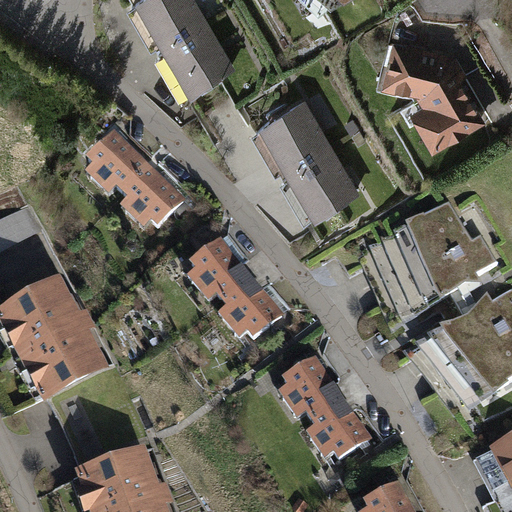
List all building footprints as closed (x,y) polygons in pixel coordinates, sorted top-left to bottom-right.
[(140,0),(132,5),(158,49),(206,22),(192,0),(140,0)] [(315,0),(321,9),(335,0),(315,0)] [(232,66),(206,22),(158,49),(185,95),(199,86),(203,93),(224,81),(219,74),(232,66)] [(428,94),(437,110),(419,121),(433,147),(481,119),(446,58),(440,57),(440,54),(413,47),(412,49),(396,45),(386,82),(428,94)] [(283,175),(330,147),(304,102),(291,109),(287,102),(266,115),(271,121),(257,130),(283,175)] [(123,195),(149,169),(114,135),(88,161),(94,167),(86,175),(109,198),(118,190),(123,195)] [(356,191),(330,147),(283,175),(309,220),(323,212),(327,218),(348,206),(344,199),(356,191)] [(158,177),(149,169),(123,195),(129,200),(121,209),(144,231),(152,223),(158,228),(190,195),(165,171),(158,177)] [(390,292),(407,320),(498,265),(481,237),(472,242),(449,204),(376,248),(400,286),(390,292)] [(29,207),(0,221),(0,255),(43,232),(29,207)] [(259,274),(228,236),(192,265),(197,271),(188,279),(209,304),(218,297),(223,303),(259,274)] [(259,274),(223,303),(228,309),(219,317),(240,342),(249,334),(254,340),(282,317),(261,292),(269,286),(259,274)] [(103,370),(58,286),(2,316),(47,400),(103,370)] [(511,291),(423,345),(440,373),(449,368),(472,406),(511,382),(511,291)] [(285,381),(312,422),(342,401),(315,360),(285,381)] [(370,441),(342,401),(312,422),(340,462),(370,441)] [(511,442),(477,461),(493,492),(511,482),(511,442)] [(162,511),(141,455),(82,478),(94,511),(162,511)] [(370,511),(412,511),(398,486),(366,504),(370,511)]
